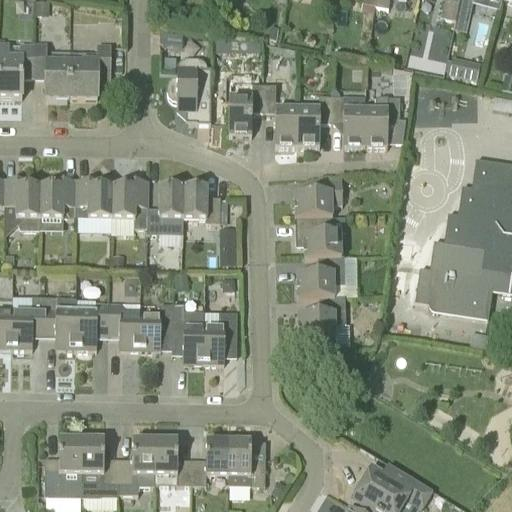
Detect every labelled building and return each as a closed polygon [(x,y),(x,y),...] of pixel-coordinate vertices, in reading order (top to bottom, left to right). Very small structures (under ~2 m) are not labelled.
[(362,8),(375,10),(376,0),(362,0),(362,8)] [(374,11),(388,14),(390,0),(376,0),(375,10),(374,11)] [(445,0),(445,3),(440,22),(440,24),(455,28),(460,0),(445,0)] [(474,0),(473,0),(460,0),(455,28),(454,33),(466,36),(468,25),(472,8),(474,0)] [(48,6),(35,6),(35,20),(48,21),(48,6)] [(276,45),(278,32),(270,31),(268,44),(276,45)] [(181,39),(167,38),(159,37),(158,49),(181,49),(181,39)] [(214,45),(214,58),(231,58),(231,45),(214,45)] [(22,83),(34,83),(34,51),(0,50),(0,102),(22,103),(22,83)] [(45,103),(69,104),(69,64),(46,63),(47,51),(34,51),(34,83),(45,83),(45,103)] [(69,64),(69,104),(97,104),(97,84),(110,84),(111,52),(97,52),(97,62),(89,62),(89,64),(69,64)] [(447,79),(476,86),(480,69),(452,62),(447,79)] [(207,75),(206,70),(202,66),(197,65),(187,64),(182,66),(178,70),(177,74),(177,83),(172,84),(168,88),(166,92),(166,98),(168,103),(172,106),(176,108),(176,116),(188,117),(188,129),(210,129),(211,75),(207,75)] [(511,80),(504,79),(500,94),(511,96),(511,80)] [(252,119),(263,119),(264,92),(229,92),(228,142),(251,142),(252,119)] [(275,152),(297,152),(298,115),(276,114),(276,92),(264,92),(263,119),(275,119),(275,152)] [(478,121),(479,102),(430,101),(429,120),(478,121)] [(319,130),(331,130),(332,102),(320,102),(319,115),(298,115),(297,152),(319,153),(319,130)] [(342,153),(365,153),(365,116),(344,116),(344,102),(332,102),(331,130),(343,130),(342,153)] [(365,116),(365,153),(387,154),(387,130),(399,131),(400,103),(388,103),(387,103),(378,102),(374,105),(374,116),(365,116)] [(492,114),(509,117),(511,105),(494,102),(492,114)] [(511,171),(475,166),(470,195),(461,194),(456,222),(447,221),(442,251),(433,248),(428,277),(418,275),(414,309),(428,311),(429,315),(430,316),(432,318),(487,327),(491,298),(511,301),(511,171)] [(27,186),(4,185),(3,212),(2,244),(16,231),(19,236),(38,237),(38,236),(39,236),(39,223),(39,191),(27,191),(27,186)] [(39,191),(39,223),(63,223),(75,223),(76,186),(52,186),(52,191),(39,191)] [(99,187),(76,186),(75,223),(88,224),(111,224),(111,192),(99,192),(99,187)] [(295,225),(296,225),(332,224),(332,211),(342,211),(341,186),(315,187),(316,199),(294,200),(295,225)] [(124,192),(111,192),(111,224),(133,224),(133,234),(147,234),(147,224),(147,215),(147,187),(124,187),(124,192)] [(159,215),(147,215),(147,224),(183,224),(183,193),(160,193),(159,215)] [(207,193),(183,193),(183,224),(204,224),(204,228),(219,229),(219,204),(207,203),(207,193)] [(304,265),(318,264),(341,263),(341,262),(340,238),(345,238),(344,223),(332,224),(296,225),(296,249),(303,249),(304,265)] [(236,269),(236,256),(219,256),(219,270),(236,269)] [(13,268),(13,260),(3,260),(3,268),(13,268)] [(63,260),(63,273),(72,273),(72,260),(63,260)] [(123,261),(112,261),(112,273),(122,273),(123,261)] [(334,303),(334,302),(334,289),(344,289),(343,262),(341,262),(341,263),(318,264),(318,279),(296,280),(297,305),(319,304),(334,303)] [(186,280),(173,281),(174,295),(187,294),(186,280)] [(235,282),(223,283),(224,294),(235,294),(235,282)] [(319,304),(319,319),(297,320),(298,345),(335,344),(335,351),(349,351),(348,330),(345,330),(345,302),(334,302),(334,303),(319,304)] [(32,338),(44,338),(44,305),(31,305),(30,317),(12,317),(11,355),(32,355),(32,338)] [(55,355),(75,356),(76,306),(44,305),(44,338),(55,338),(55,355)] [(96,342),(107,342),(108,309),(94,309),(94,306),(76,306),(75,356),(96,356),(96,342)] [(119,356),(139,357),(140,318),(120,318),(120,310),(108,309),(107,342),(119,342),(119,356)] [(160,339),(170,339),(171,310),(158,310),(158,318),(140,318),(139,357),(160,357),(160,339)] [(182,369),(203,369),(203,330),(183,329),(183,310),(171,310),(170,339),(170,357),(183,357),(182,369)] [(0,354),(11,355),(12,317),(0,316),(0,354)] [(203,330),(203,369),(224,370),(224,363),(235,364),(236,319),(204,319),(203,330)] [(489,340),(472,338),(470,350),(487,353),(489,340)] [(81,504),(81,444),(59,444),(59,465),(44,465),(44,490),(43,490),(43,504),(81,504)] [(104,445),(81,444),(81,504),(97,504),(103,503),(117,503),(117,500),(118,500),(118,465),(104,465),(104,445)] [(132,465),(118,465),(118,500),(137,501),(137,492),(153,492),(153,491),(154,491),(155,445),(132,445),(132,465)] [(177,445),(155,445),(154,491),(191,492),(191,466),(177,466),(177,445)] [(206,466),(191,466),(191,492),(206,492),(206,482),(208,482),(208,481),(227,482),(228,482),(228,446),(206,446),(206,466)] [(251,446),(228,446),(228,482),(227,482),(227,492),(265,492),(265,467),(251,467),(251,446)] [(420,511),(430,496),(394,474),(387,486),(371,476),(353,505),(364,511),(400,511),(405,505),(417,511),(420,511)] [(285,490),(278,486),(271,496),(278,501),(285,490)]
